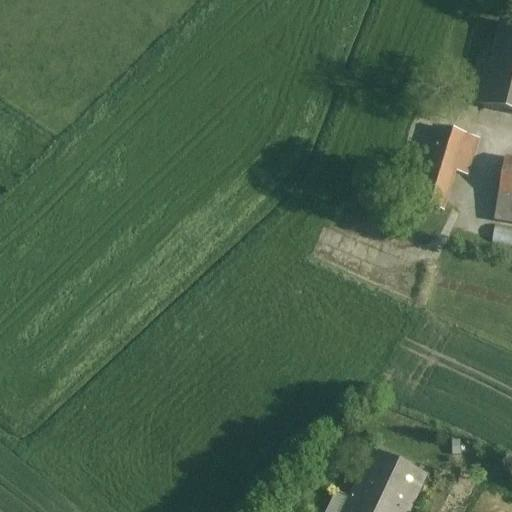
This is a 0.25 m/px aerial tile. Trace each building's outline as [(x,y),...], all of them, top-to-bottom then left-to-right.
[(511,26),(501,24),(492,63),(490,73),(511,78),(511,26)] [(511,78),(490,73),(492,63),(478,60),(468,104),(511,115),(511,78)] [(477,141),(435,128),(411,203),(442,213),(454,174),(466,177),(477,141)] [(511,162),(505,161),(495,222),(511,225),(511,162)] [(375,456),(357,494),(397,511),(406,511),(423,479),(375,456)] [(397,511),(357,494),(352,492),(343,511),(397,511)]
